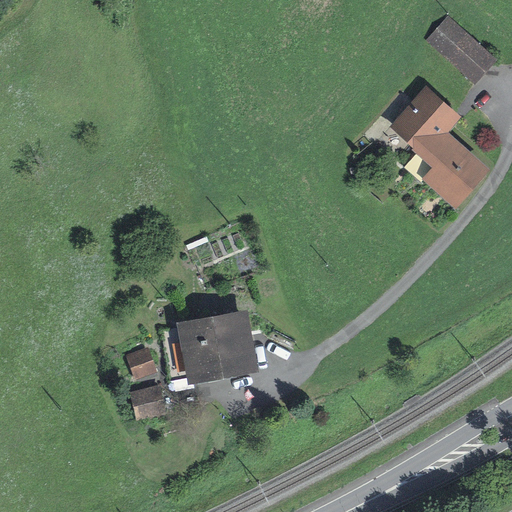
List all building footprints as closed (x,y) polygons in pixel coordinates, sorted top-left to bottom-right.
[(497,60),(447,21),(429,43),(479,83),(497,60)] [(455,116),(426,94),(395,134),(434,164),(424,178),(458,203),(482,171),(438,138),(455,116)] [(253,370),(243,318),(184,329),(193,381),(253,370)] [(137,369),(162,363),(159,350),(134,357),(137,369)] [(140,411),(170,405),(165,375),(135,381),(140,411)]
